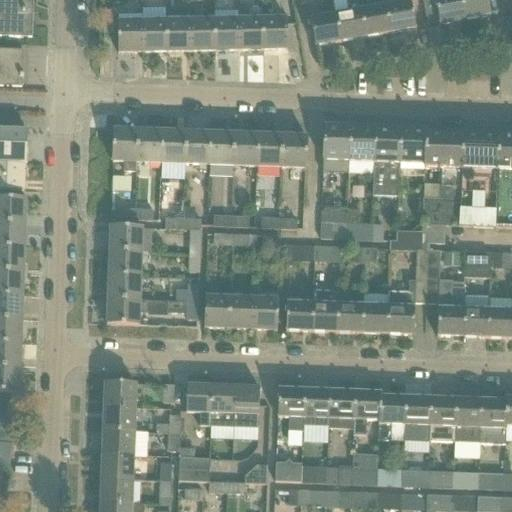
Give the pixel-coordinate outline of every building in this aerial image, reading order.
[(0,0),(0,38),(12,39),(32,40),(34,2),(33,0),(0,0)] [(366,42),(361,13),(358,0),(346,2),(349,15),(336,17),(341,46),(366,42)] [(391,37),(416,33),(411,4),(411,3),(411,0),(410,0),(383,0),(384,8),(386,8),(391,37)] [(466,24),(461,0),(434,0),(440,28),(466,24)] [(487,0),(461,0),(466,24),(491,19),(487,0)] [(341,46),(336,17),(334,17),(332,3),(319,6),(322,20),(311,22),(316,51),(341,46)] [(391,37),(386,8),(384,8),(361,13),(366,42),(391,37)] [(288,23),(263,24),(264,53),(288,53),(288,23)] [(191,54),(191,24),(167,25),(167,55),(191,54)] [(216,54),(215,24),(191,24),(191,54),(216,54)] [(240,54),(239,24),(215,24),(216,54),(240,54)] [(264,53),(263,24),(239,24),(240,54),(264,53)] [(143,55),(143,25),(119,25),(119,55),(143,55)] [(167,55),(167,25),(143,25),(143,55),(167,55)] [(0,88),(22,90),(22,80),(23,80),(23,75),(18,75),(19,53),(0,52),(0,88)] [(349,164),(350,131),(325,130),(323,163),(349,164)] [(375,165),(376,132),(350,131),(349,164),(374,165),(375,165)] [(400,166),(401,133),(376,132),(375,165),(374,165),(372,199),(397,200),(399,166),(400,166)] [(27,166),(28,134),(0,133),(0,193),(24,194),(25,166),(27,166)] [(425,167),(426,137),(426,134),(401,133),(400,166),(425,167)] [(137,167),(139,135),(115,134),(113,166),(123,166),(122,175),(136,176),(137,167)] [(161,167),(163,135),(139,135),(137,167),(136,176),(136,178),(148,179),(149,167),(161,167)] [(163,135),(161,167),(185,168),(187,136),(163,135)] [(187,136),(185,168),(209,169),(211,137),(187,136)] [(233,170),(235,138),(211,137),(209,169),(233,170)] [(461,170),(462,139),(426,137),(425,167),(424,170),(441,171),(440,203),(461,203),(461,170)] [(257,171),(259,139),(235,138),(233,170),(257,171)] [(281,172),(283,140),(259,139),(257,171),(281,172)] [(498,171),(499,140),(462,139),(461,170),(461,203),(497,205),(498,171)] [(307,141),(283,140),(281,172),(305,173),(307,141)] [(511,140),(499,140),(498,171),(497,205),(511,205),(511,140)] [(0,201),(0,225),(26,227),(26,202),(0,201)] [(460,230),(461,203),(440,203),(424,202),(422,239),(422,247),(439,248),(445,248),(446,229),(460,230)] [(496,231),(497,205),(461,203),(460,230),(496,231)] [(511,231),(511,205),(497,205),(496,231),(511,231)] [(134,222),(134,212),(117,211),(117,222),(134,222)] [(134,212),(134,222),(153,223),(153,213),(134,212)] [(347,243),(347,228),(348,214),(321,213),(320,242),(347,243)] [(213,220),(213,229),(232,230),(232,220),(213,220)] [(249,221),(232,220),(232,230),(249,230),(249,221)] [(183,234),(183,221),(165,221),(165,233),(183,234)] [(183,221),(183,234),(189,234),(200,234),(200,222),(195,222),(183,221)] [(261,221),(261,231),(278,231),(279,222),(261,221)] [(279,222),(278,231),(297,232),(297,222),(279,222)] [(0,249),(25,251),(26,227),(0,225),(0,249)] [(347,228),(347,243),(374,244),(374,236),(372,236),(372,229),(347,228)] [(384,229),(372,229),(372,236),(374,236),(374,244),(384,244),(384,229)] [(111,231),(110,255),(142,256),(143,232),(116,231),(111,231)] [(199,258),(200,234),(189,234),(188,258),(199,258)] [(231,249),(231,238),(213,237),(212,248),(231,249)] [(250,238),(231,238),(231,249),(250,250),(250,238)] [(397,244),(397,252),(410,253),(416,253),(422,253),(422,247),(422,239),(417,239),(412,244),(407,239),(397,238),(397,244)] [(280,239),(262,239),(262,250),(280,251),(280,239)] [(281,248),(281,268),(293,268),(293,264),(316,265),(316,258),(314,257),(313,250),(281,248)] [(0,273),(24,275),(25,251),(0,249),(0,273)] [(326,250),(313,250),(314,257),(316,258),(316,265),(325,265),(326,250)] [(355,251),(354,266),(367,267),(367,260),(364,259),(364,251),(355,251)] [(377,252),(364,251),(364,259),(367,260),(367,267),(376,267),(377,252)] [(415,284),(414,307),(427,307),(429,254),(422,253),(416,253),(415,284)] [(429,254),(427,307),(439,308),(438,341),(464,342),(465,299),(465,291),(453,291),(453,283),(439,283),(440,254),(429,254)] [(110,255),(109,279),(141,280),(142,266),(142,256),(110,255)] [(461,268),(461,256),(445,255),(445,268),(461,268)] [(466,255),(465,281),(490,282),(490,271),(493,271),(493,264),(491,264),(491,256),(466,255)] [(491,256),(491,264),(493,264),(493,271),(503,272),(503,257),(491,256)] [(199,275),(199,258),(188,258),(188,275),(199,275)] [(0,297),(23,299),(24,275),(0,273),(0,297)] [(140,304),(141,280),(109,279),(108,303),(140,304)] [(187,287),(187,305),(198,306),(199,287),(187,287)] [(313,336),(314,293),(312,293),(312,307),(288,306),(287,335),(313,336)] [(338,337),(339,308),(338,308),(339,294),(314,293),(313,336),(338,337)] [(413,340),(414,307),(408,307),(408,295),(390,295),(389,309),(388,339),(413,340)] [(0,321),(22,323),(23,299),(0,297),(0,321)] [(465,299),(464,342),(489,343),(490,313),(491,300),(465,299)] [(229,333),(230,302),(206,301),(205,332),(229,333)] [(253,334),(254,303),(230,302),(229,333),(253,334)] [(150,304),(140,304),(108,303),(107,327),(139,329),(140,317),(149,317),(150,304)] [(278,303),(254,303),(253,334),(277,334),(278,303)] [(198,324),(198,306),(187,305),(186,323),(198,324)] [(363,338),(364,308),(339,308),(338,337),(363,338)] [(388,339),(389,309),(364,308),(363,338),(388,339)] [(511,343),(511,313),(490,313),(489,343),(511,343)] [(0,345),(22,347),(22,323),(0,321),(0,345)] [(0,369),(21,371),(22,347),(0,345),(0,369)] [(0,394),(20,395),(21,371),(0,369),(0,394)] [(106,386),(104,410),(135,411),(136,387),(106,386)] [(163,388),(163,406),(173,407),(174,389),(163,388)] [(210,430),(212,390),(187,389),(186,416),(199,417),(199,429),(210,430)] [(234,431),(236,391),(212,390),(210,430),(234,431)] [(260,392),(236,391),(234,431),(258,432),(260,392)] [(304,430),(305,394),(278,393),(277,421),(290,421),(289,435),(304,435),(304,430)] [(329,423),(330,395),(305,394),(304,430),(328,431),(329,431),(329,423)] [(355,424),(356,396),(330,395),(329,423),(355,424)] [(355,424),(354,438),(365,439),(366,424),(380,425),(381,400),(381,397),(356,396),(355,424)] [(380,425),(379,443),(391,443),(391,428),(405,429),(406,401),(381,400),(380,425)] [(429,446),(431,402),(406,401),(405,445),(429,446)] [(507,429),(507,401),(505,401),(505,405),(482,404),(481,433),(480,432),(479,447),(506,448),(507,429)] [(456,431),(457,403),(431,402),(429,446),(455,447),(455,431),(456,431)] [(481,433),(482,404),(457,403),(456,431),(455,431),(455,447),(479,447),(480,432),(481,433)] [(134,436),(135,411),(104,410),(103,434),(134,436)] [(0,420),(0,445),(13,446),(13,445),(15,422),(0,420)] [(171,420),(170,427),(156,426),(156,437),(167,437),(180,438),(181,420),(171,420)] [(147,436),(134,436),(103,434),(102,458),(133,460),(146,460),(147,436)] [(179,456),(180,438),(167,437),(166,455),(179,456)] [(132,484),(133,460),(102,458),(101,483),(132,484)] [(180,461),(180,474),(209,475),(209,462),(180,461)] [(302,472),(302,469),(302,467),(293,467),(289,463),(285,467),(276,466),(275,485),(303,486),(303,480),(300,479),(300,472),(302,472)] [(171,467),(159,466),(159,485),(170,485),(171,467)] [(243,480),(243,486),(243,487),(245,487),(267,487),(267,468),(257,468),(243,480)] [(300,472),(300,479),(303,480),(303,486),(312,486),(313,470),(302,469),(302,472),(300,472)] [(353,474),(353,471),(327,470),(327,487),(353,488),(353,481),(350,481),(350,474),(353,474)] [(377,489),(378,472),(353,471),(353,474),(350,474),(350,481),(353,481),(353,488),(377,489)] [(392,473),(392,489),(404,490),(405,483),(402,483),(402,476),(404,476),(404,473),(392,473)] [(402,476),(402,483),(405,483),(404,490),(428,491),(428,474),(414,473),(404,473),(404,476),(402,476)] [(209,486),(209,475),(180,474),(179,486),(203,487),(209,487),(209,486)] [(443,474),(442,491),(454,492),(455,485),(452,485),(452,478),(454,478),(454,475),(443,474)] [(452,478),(452,485),(455,485),(454,492),(464,492),(465,475),(454,475),(454,478),(452,478)] [(504,480),(504,477),(479,476),(479,493),(505,494),(506,487),(503,487),(503,480),(504,480)] [(511,476),(504,477),(504,480),(503,480),(503,487),(506,487),(505,494),(511,493),(511,476)] [(131,508),(132,484),(101,483),(100,507),(131,508)] [(170,504),(170,485),(159,485),(158,503),(170,504)] [(226,497),(226,486),(209,486),(209,487),(208,496),(226,497)] [(244,497),(245,487),(243,487),(243,486),(226,486),(226,497),(244,497)] [(202,506),(203,494),(184,493),(184,505),(202,506)] [(301,495),(301,494),(289,493),(288,509),(302,510),(302,502),(299,502),(299,495),(301,495)] [(325,510),(326,495),(301,494),(301,495),(299,495),(299,502),(302,502),(302,510),(325,510)] [(351,497),(351,495),(326,495),(325,510),(352,511),(352,504),(349,504),(349,497),(351,497)] [(373,511),(375,511),(377,496),(351,495),(351,497),(349,497),(349,504),(352,504),(352,511),(373,511)] [(391,497),(390,511),(402,511),(403,507),(400,506),(400,499),(402,499),(402,497),(391,497)] [(426,511),(427,498),(402,497),(402,499),(400,499),(400,506),(403,507),(402,511),(426,511)] [(452,501),(452,499),(427,498),(426,511),(453,511),(453,508),(451,508),(451,501),(452,501)] [(477,511),(478,501),(477,501),(477,500),(452,499),(452,501),(451,501),(451,508),(453,508),(453,511),(477,511)] [(478,501),(477,511),(496,511),(496,501),(478,501)] [(502,503),(501,510),(504,510),(503,511),(511,511),(511,501),(503,502),(503,503),(502,503)]
